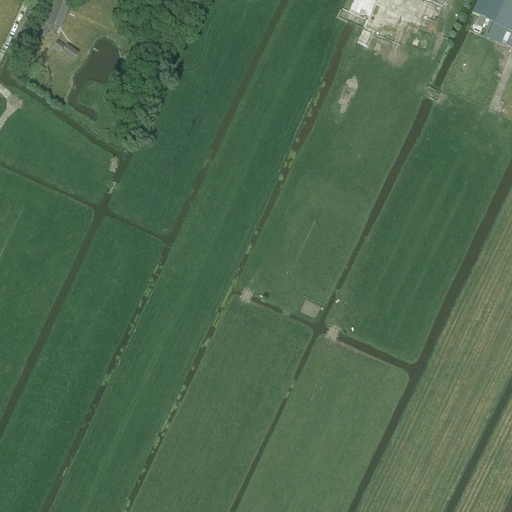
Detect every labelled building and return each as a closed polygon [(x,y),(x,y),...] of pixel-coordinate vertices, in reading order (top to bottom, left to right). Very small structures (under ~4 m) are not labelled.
[(420,0),(420,1),(441,9),(444,0),(420,0)] [(511,33),(511,0),(478,0),(472,14),(479,18),(473,32),(478,34),(479,33),(480,33),(481,29),(485,21),(511,33)] [(61,30),(70,6),(56,1),(48,25),(61,30)] [(506,33),(502,40),(506,43),(510,35),(506,33)] [(59,54),(65,46),(58,41),(52,49),(59,54)] [(79,54),(67,45),(61,53),(73,62),(79,54)]
